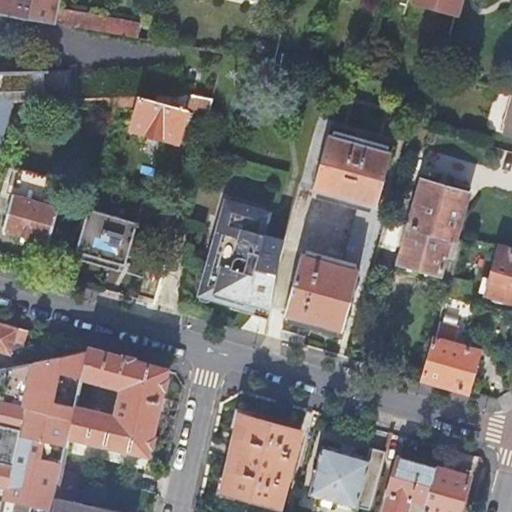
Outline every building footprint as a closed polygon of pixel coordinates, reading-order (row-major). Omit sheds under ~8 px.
[(0,0),(0,12),(55,23),(58,8),(59,0),(0,0)] [(54,24),(104,33),(107,17),(58,8),(55,23),(54,24)] [(104,33),(147,41),(150,25),(107,17),(104,33)] [(399,85),(422,88),(428,67),(404,61),(399,85)] [(0,101),(12,102),(69,100),(68,72),(0,72),(0,101)] [(187,111),(207,117),(211,100),(190,96),(186,96),(184,103),(188,104),(186,111),(163,105),(165,97),(156,97),(155,102),(140,98),(117,99),(115,106),(115,107),(136,108),(132,122),(129,131),(178,144),(187,111)] [(0,145),(12,102),(0,101),(0,145)] [(100,127),(109,130),(113,116),(115,107),(115,106),(106,103),(100,127)] [(115,107),(113,116),(132,122),(136,108),(115,107)] [(386,219),(388,211),(376,207),(391,151),(328,134),(324,147),(312,144),(300,186),(360,203),(342,265),(302,254),(285,314),(342,331),(359,270),(371,273),(383,230),(386,219)] [(3,231),(49,244),(59,207),(45,203),(52,177),(20,169),(3,231)] [(452,238),(456,239),(470,192),(421,178),(408,225),(452,238)] [(226,220),(231,202),(225,200),(220,218),(226,220)] [(258,305),(269,307),(282,241),(265,235),(271,213),(231,202),(226,220),(220,218),(208,263),(211,263),(203,291),(200,290),(198,296),(201,301),(208,303),(213,300),(256,312),(258,305)] [(136,224),(87,210),(75,251),(124,266),(136,224)] [(395,234),(398,223),(386,219),(383,230),(395,234)] [(124,266),(75,251),(73,258),(143,279),(157,231),(136,224),(124,266)] [(452,238),(408,225),(397,262),(442,275),(452,238)] [(511,300),(511,251),(499,248),(490,280),(483,279),(480,292),(511,300)] [(459,300),(464,302),(470,281),(452,276),(446,297),(459,300)] [(455,317),(459,300),(446,297),(442,313),(455,317)] [(256,312),(269,315),(269,307),(258,305),(256,312)] [(23,345),(27,330),(0,322),(0,352),(10,355),(14,342),(23,345)] [(424,380),(469,392),(479,352),(452,344),(457,328),(439,324),(424,380)] [(166,369),(89,348),(88,351),(77,401),(87,403),(92,383),(121,389),(114,419),(75,410),(69,436),(148,453),(166,369)] [(77,401),(88,351),(0,370),(0,511),(117,511),(74,502),(55,498),(61,472),(69,436),(75,410),(77,401)] [(239,414),(222,490),(280,506),(301,431),(239,414)] [(370,510),(386,452),(371,447),(368,458),(323,446),(310,494),(324,498),(322,504),(331,507),(333,500),(358,507),(358,506),(370,510)] [(425,505),(435,469),(400,459),(385,511),(415,511),(418,503),(425,505)] [(458,511),(468,479),(435,469),(425,505),(423,511),(458,511)] [(55,498),(74,502),(80,477),(61,472),(55,498)]
